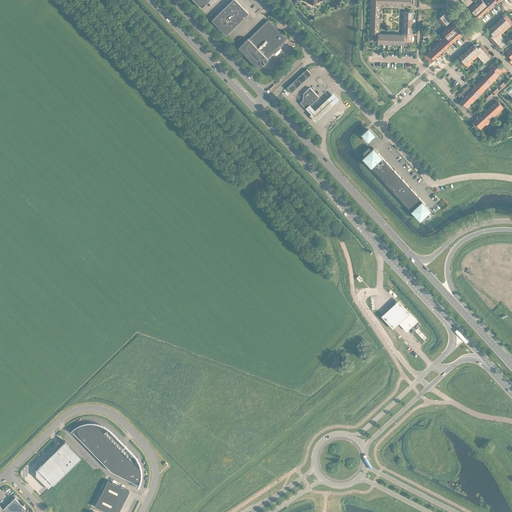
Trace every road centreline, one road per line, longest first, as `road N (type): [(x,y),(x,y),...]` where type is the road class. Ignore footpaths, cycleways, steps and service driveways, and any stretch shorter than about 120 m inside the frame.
road 1 (secondary): [(254,109),(444,314)]
road 2 (unclassified): [(141,511),(154,463),(120,419),(100,408),(65,415),(6,472)]
road 3 (secondary): [(413,258),(268,100)]
road 4 (unclassified): [(511,178),(432,183),(378,124)]
road 5 (secondary): [(150,0),(254,109)]
road 6 (secondary): [(263,94),(174,0)]
road 7 (primary): [(459,306),(446,269),(451,252),(476,233),(511,230)]
